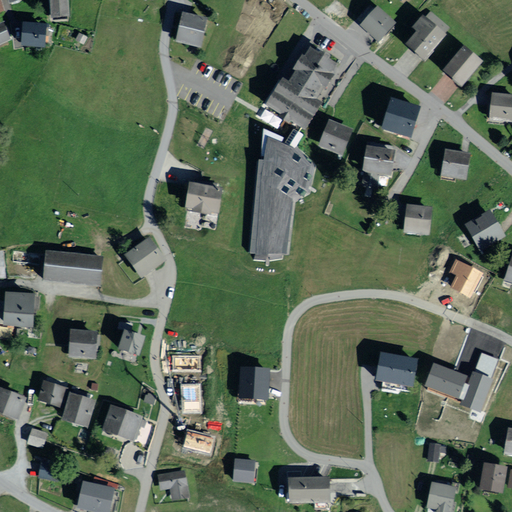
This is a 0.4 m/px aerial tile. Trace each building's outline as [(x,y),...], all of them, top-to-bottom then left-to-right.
[(69,0),(53,0),(55,17),(71,15),(69,0)] [(264,46),(288,8),(274,0),(261,0),(252,14),(254,16),(257,17),(246,35),(264,46)] [(377,12),(365,26),(379,39),(387,30),(391,25),(377,12)] [(420,35),(411,44),(425,57),(449,30),(431,13),(415,30),(417,32),(420,35)] [(207,20),(186,15),(180,40),(201,45),(207,20)] [(6,23),(0,25),(0,43),(13,37),(6,23)] [(48,25),(28,24),(27,44),(48,45),(48,25)] [(87,38),(79,33),(75,40),(83,45),(87,38)] [(465,51),(448,73),(462,85),(480,63),(465,51)] [(271,108),(303,130),(320,104),(314,100),(336,68),(312,52),(291,83),(290,85),(287,83),(271,108)] [(511,94),(493,93),(490,118),(511,120),(511,114),(511,94)] [(393,103),(385,130),(410,137),(414,125),(418,110),(393,103)] [(332,125),(323,148),(342,155),(350,132),(342,129),(332,125)] [(303,136),(293,129),(287,143),(263,131),(253,260),(283,260),(293,203),(310,194),(316,165),(298,146),(303,136)] [(383,172),(392,174),(395,154),(369,150),(366,170),(383,172)] [(446,153),(443,173),(466,176),(469,156),(446,153)] [(221,192),(194,188),(191,208),(217,213),(221,192)] [(407,229),(427,231),(429,212),(410,209),(407,229)] [(480,249),(505,236),(494,215),(469,227),(480,249)] [(152,240),(130,257),(141,272),(164,256),(152,240)] [(48,256),(45,282),(101,288),(103,262),(48,256)] [(471,296),(480,275),(457,264),(453,273),(459,275),(453,288),(471,296)] [(37,295),(7,293),(6,321),(36,322),(37,295)] [(471,329),(454,372),(472,379),(481,355),(498,362),(506,343),(488,336),(471,329)] [(96,331),(72,330),(71,355),(95,356),(96,331)] [(128,331),(120,354),(136,360),(145,337),(128,331)] [(175,370),(197,370),(197,358),(175,359),(175,370)] [(384,359),(380,382),(411,387),(415,364),(384,359)] [(463,380),(436,370),(429,386),(457,397),(463,380)] [(480,410),(490,383),(473,377),(463,403),(480,410)] [(66,387),(46,381),(40,401),(61,407),(66,387)] [(0,388),(0,411),(18,417),(25,396),(0,388)] [(74,395),(66,420),(87,426),(95,402),(74,395)] [(113,409),(105,431),(133,440),(140,418),(113,409)] [(34,431),(30,441),(42,446),(46,435),(34,431)] [(210,441),(189,436),(187,446),(207,451),(210,441)] [(442,444),(430,442),(427,462),(439,464),(442,444)] [(236,461),(234,482),(254,484),(256,463),(236,461)] [(59,464),(43,462),(41,478),(57,480),(59,464)] [(508,468),(484,464),(479,490),(503,494),(508,468)] [(175,499),(186,498),(184,474),(160,477),(161,488),(173,487),(175,499)] [(117,488),(85,480),(80,505),(112,511),(117,488)] [(330,480),(292,481),(293,502),(330,501),(330,480)] [(431,482),(426,508),(445,511),(450,511),(456,488),(431,482)]
